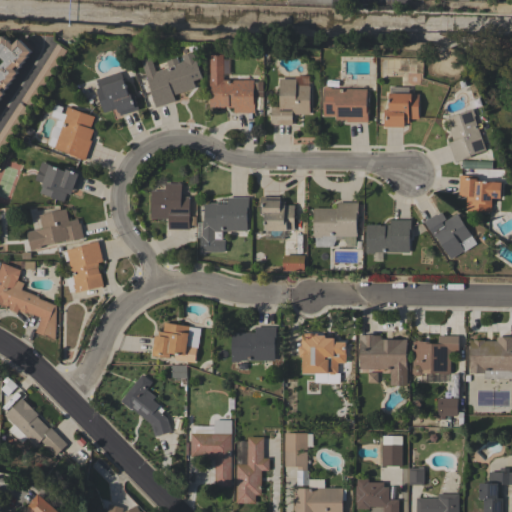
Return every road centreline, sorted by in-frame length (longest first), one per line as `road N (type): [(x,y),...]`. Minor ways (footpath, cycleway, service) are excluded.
road 1 (residential): [(69,400),(121,313),(158,283),(289,297),(511,300)]
road 2 (residential): [(158,283),(121,219),(120,191),(138,154),(155,146),(179,140),(254,162),(375,164),(410,178)]
road 3 (residential): [(0,341),(178,511)]
